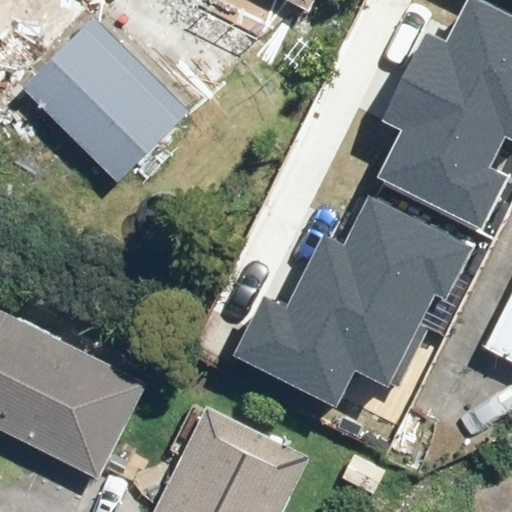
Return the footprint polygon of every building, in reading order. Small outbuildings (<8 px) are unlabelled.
[(0,0),(0,82),(81,164),(219,29),(190,0),(145,0),(122,24),(97,0),(0,0)] [(305,0),(323,9),(327,0),(305,0)] [(441,28),(396,119),(411,126),(389,170),(493,221),(511,183),(511,166),(503,162),(511,144),(511,8),(495,0),(477,0),(459,37),(441,28)] [(421,51),(369,28),(323,116),(333,121),(315,156),(355,177),(421,51)] [(280,293),(249,352),(347,401),(364,367),(400,385),(444,297),(457,304),(489,241),(378,185),(350,241),(335,233),(300,303),(280,293)] [(0,295),(0,415),(101,465),(149,368),(0,295)] [(511,315),(498,344),(511,350),(511,315)] [(151,511),(286,511),(320,448),(214,393),(151,511)]
